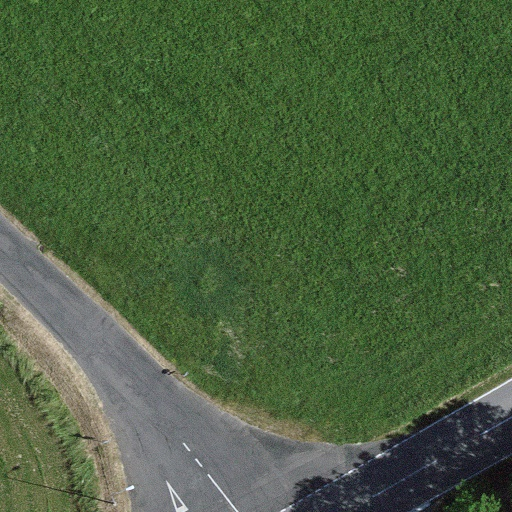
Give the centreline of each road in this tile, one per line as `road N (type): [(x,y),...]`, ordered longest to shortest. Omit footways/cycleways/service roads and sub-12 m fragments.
road 1 (unclassified): [(0,245),(277,511)]
road 2 (secondary): [(354,511),(511,421)]
